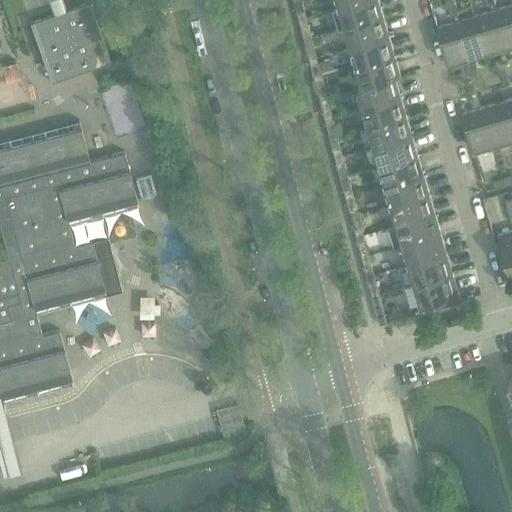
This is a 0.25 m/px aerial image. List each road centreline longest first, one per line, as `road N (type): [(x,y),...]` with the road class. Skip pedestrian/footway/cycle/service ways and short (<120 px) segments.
road 1 (tertiary): [(203,0),(301,375)]
road 2 (tertiary): [(339,365),(243,0)]
road 3 (residential): [(501,323),(437,93)]
road 4 (residential): [(339,365),(501,323)]
road 5 (tertiary): [(377,511),(339,365)]
road 6 (tertiary): [(301,375),(336,511)]
